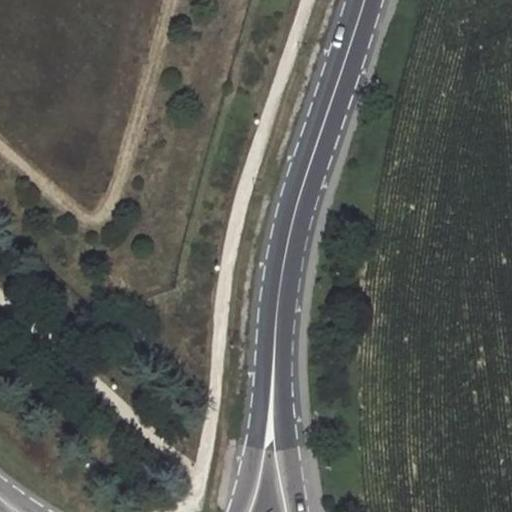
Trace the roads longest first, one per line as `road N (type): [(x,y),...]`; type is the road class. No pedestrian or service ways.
road 1 (tertiary): [(364,0),(287,245),(272,337)]
road 2 (tertiary): [(272,337),(233,511)]
road 3 (tertiary): [(295,511),(272,337)]
